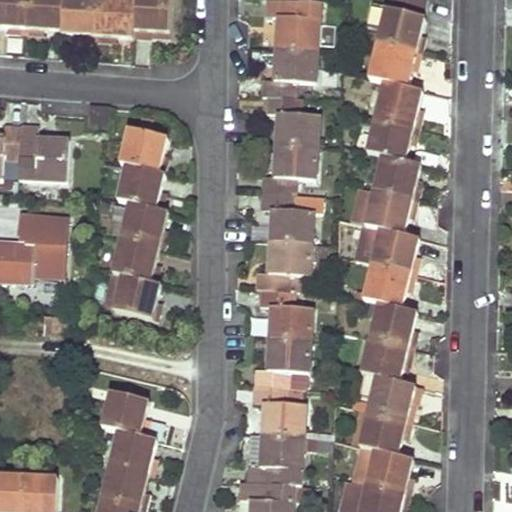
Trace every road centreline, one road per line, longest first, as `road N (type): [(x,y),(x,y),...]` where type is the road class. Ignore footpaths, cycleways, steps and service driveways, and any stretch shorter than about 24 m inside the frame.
road 1 (residential): [(465,511),(476,0)]
road 2 (residential): [(186,511),(209,402),(210,99)]
road 3 (residential): [(210,99),(0,83)]
